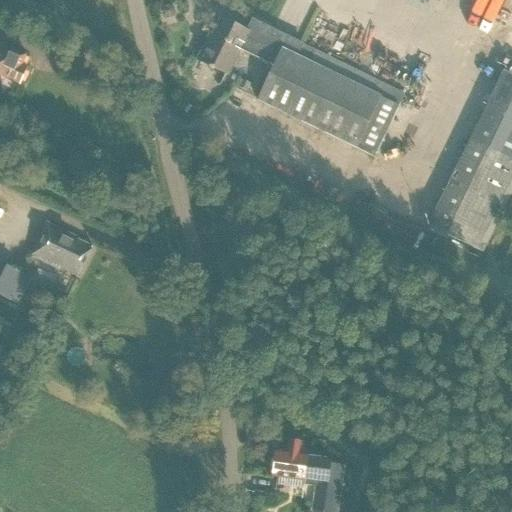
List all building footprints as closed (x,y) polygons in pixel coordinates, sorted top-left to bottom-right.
[(257,43),(246,37),(249,32),(221,18),(208,45),(205,44),(197,60),(227,75),(240,49),(274,66),(258,101),(356,149),(387,84),(289,36),(288,38),(265,26),(257,43)] [(0,75),(20,84),(27,68),(21,65),(26,55),(11,48),(10,50),(0,45),(0,75)] [(484,252),(511,194),(511,75),(503,71),(470,140),(428,225),(484,252)] [(79,276),(93,248),(77,240),(78,238),(47,223),(31,255),(62,271),(63,269),(79,276)] [(0,295),(9,300),(22,274),(0,263),(0,295)] [(262,447),(282,449),(284,435),(263,432),(262,447)] [(273,476),(281,477),(281,483),(291,485),(292,479),(304,481),(306,470),(319,472),(312,511),(335,511),(337,498),(340,499),(345,466),(320,463),(321,458),(308,456),(308,455),(301,454),(303,442),(289,440),(287,452),(276,451),(273,476)]
